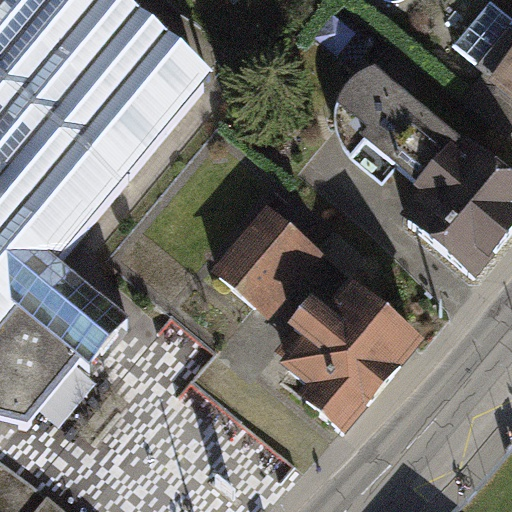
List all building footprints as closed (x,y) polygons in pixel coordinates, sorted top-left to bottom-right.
[(0,0),(0,446),(28,454),(81,388),(91,396),(111,372),(133,346),(62,285),(215,97),(97,0),(0,0)] [(217,0),(235,15),(247,0),(217,0)] [(511,23),(493,7),(454,54),(485,80),(468,100),(511,135),(511,23)] [(483,276),(511,238),(511,193),(377,88),(352,98),(334,122),(332,142),(336,162),(350,178),(357,168),(389,193),(401,178),(427,199),(411,219),(483,276)] [(312,262),(273,227),(220,286),(260,321),(312,262)] [(360,265),(335,245),(318,267),(343,286),(360,265)] [(332,446),(415,348),(355,298),(331,327),(314,313),(285,347),(302,361),(282,385),(307,406),(298,416),(332,446)] [(45,511),(0,475),(0,511),(45,511)]
